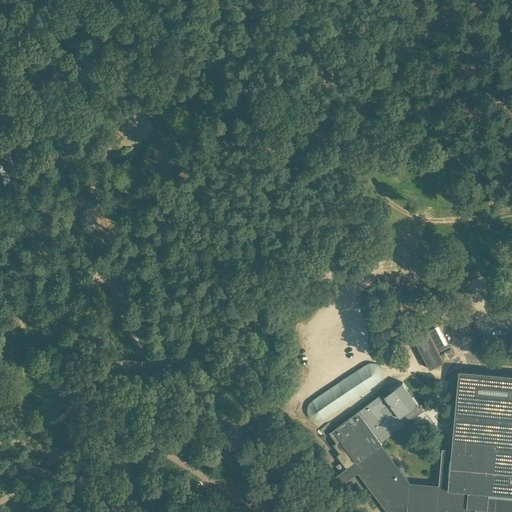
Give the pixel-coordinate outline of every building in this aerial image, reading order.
[(0,153),(0,186),(14,181),(6,160),(11,158),(8,150),(0,153)] [(68,164),(49,167),(51,180),(76,176),(74,163),(72,163),(70,151),(66,151),(68,164)] [(79,217),(83,229),(94,225),(90,213),(79,217)] [(432,329),(435,336),(444,332),(442,326),(432,329)] [(414,340),(429,369),(430,369),(449,359),(448,359),(449,359),(445,352),(440,354),(429,333),(428,333),(414,340)] [(356,460),(341,472),(336,476),(341,484),(358,472),(388,511),(511,511),(511,373),(460,369),(453,448),(442,448),(439,484),(410,482),(381,444),(357,462),(356,460)] [(183,379),(184,386),(192,384),(191,377),(183,379)] [(341,472),(356,460),(357,462),(381,444),(382,443),(381,442),(424,410),(403,382),(332,435),(337,442),(334,444),(340,453),(337,455),(342,461),(336,466),(341,472)] [(302,388),(306,396),(311,394),(307,386),(302,388)] [(304,402),(309,415),(336,406),(338,412),(345,409),(339,390),(304,402)]
